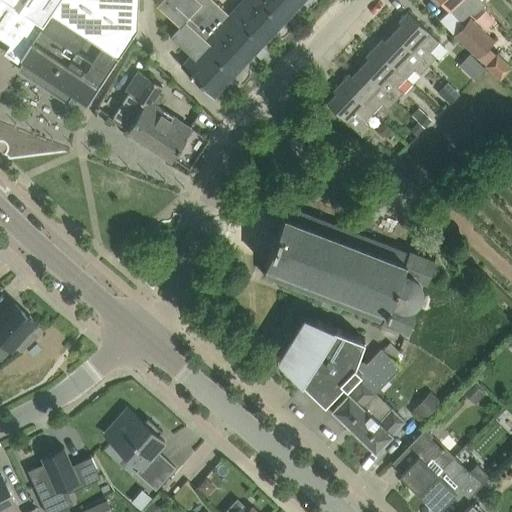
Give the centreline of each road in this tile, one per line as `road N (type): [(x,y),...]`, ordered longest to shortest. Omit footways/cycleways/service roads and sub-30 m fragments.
road 1 (unclassified): [(142,334),(169,304),(235,135),(363,0)]
road 2 (secondary): [(340,511),(142,334)]
road 3 (secondary): [(142,334),(0,208)]
road 4 (tertiary): [(142,334),(0,428)]
